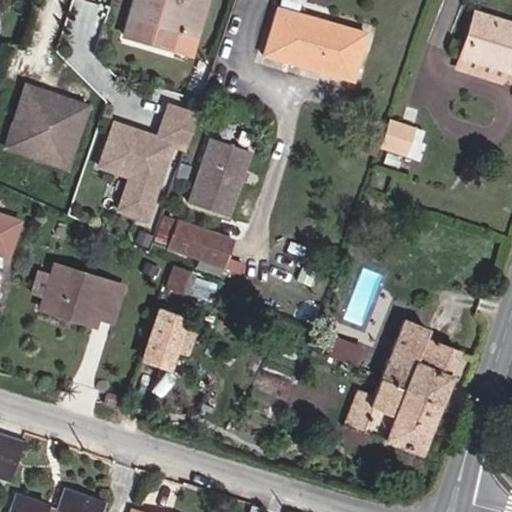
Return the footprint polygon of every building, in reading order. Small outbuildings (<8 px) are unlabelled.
[(133,0),(123,36),(156,45),(161,26),(175,30),(194,35),(204,0),(133,0)] [(351,80),(365,33),(304,16),(301,26),(295,24),(298,14),(276,7),(262,54),(351,80)] [(301,26),(304,16),(298,14),(295,24),(301,26)] [(511,70),(511,27),(474,16),(458,68),(500,81),(504,68),(511,70)] [(170,49),(175,30),(161,26),(156,45),(170,49)] [(0,71),(12,75),(19,49),(7,46),(0,69),(0,71)] [(201,95),(212,60),(201,56),(188,91),(201,95)] [(64,168),(85,106),(62,98),(60,103),(44,98),(45,92),(24,85),(12,119),(33,126),(23,154),(64,168)] [(184,149),(195,115),(166,106),(155,138),(112,123),(98,166),(129,177),(117,210),(144,219),(170,144),(184,149)] [(405,155),(413,129),(387,120),(379,146),(405,155)] [(413,158),(422,131),(413,129),(405,155),(413,158)] [(228,216),(249,152),(209,138),(187,203),(228,216)] [(0,255),(11,259),(25,216),(0,208),(0,255)] [(165,248),(175,219),(161,215),(152,243),(165,248)] [(222,268),(232,240),(175,219),(165,248),(222,268)] [(142,244),(146,233),(135,229),(131,240),(142,244)] [(151,277),(156,267),(146,263),(142,273),(151,277)] [(96,316),(104,292),(119,296),(122,287),(53,265),(42,299),(58,304),(55,313),(78,320),(81,311),(96,316)] [(209,303),(215,286),(184,275),(185,272),(172,267),(166,287),(209,303)] [(111,320),(119,296),(104,292),(96,316),(111,320)] [(55,313),(58,304),(42,299),(39,308),(55,313)] [(181,329),(185,318),(157,309),(141,358),(169,367),(174,351),(181,329)] [(94,325),(96,316),(81,311),(78,320),(94,325)] [(435,404),(456,350),(422,337),(425,329),(402,320),(379,378),(402,387),(400,391),(435,404)] [(185,354),(193,333),(181,329),(174,351),(185,354)] [(353,366),(360,348),(335,338),(328,356),(353,366)] [(416,453),(435,404),(400,391),(402,387),(379,378),(372,396),(357,390),(344,423),(416,453)] [(121,408),(124,398),(106,393),(103,403),(121,408)] [(0,479),(8,482),(22,442),(0,434),(0,479)] [(404,493),(402,483),(391,484),(393,495),(404,493)] [(97,511),(100,504),(63,490),(56,510),(55,511),(47,511),(49,508),(19,497),(13,511),(97,511)]
